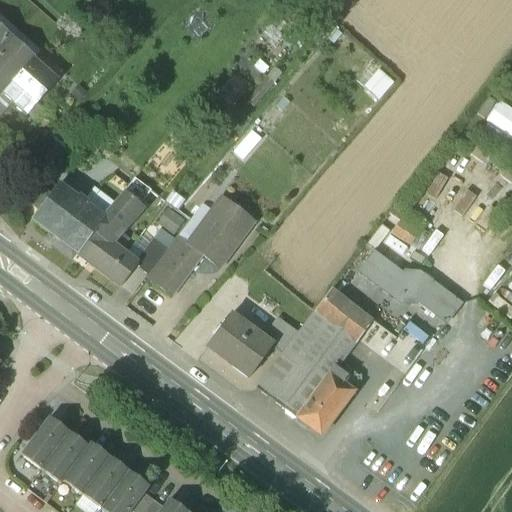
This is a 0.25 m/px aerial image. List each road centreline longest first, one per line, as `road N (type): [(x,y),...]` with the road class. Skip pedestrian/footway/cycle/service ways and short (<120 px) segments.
road 1 (secondary): [(330,511),(80,325)]
road 2 (residential): [(80,325),(0,427)]
